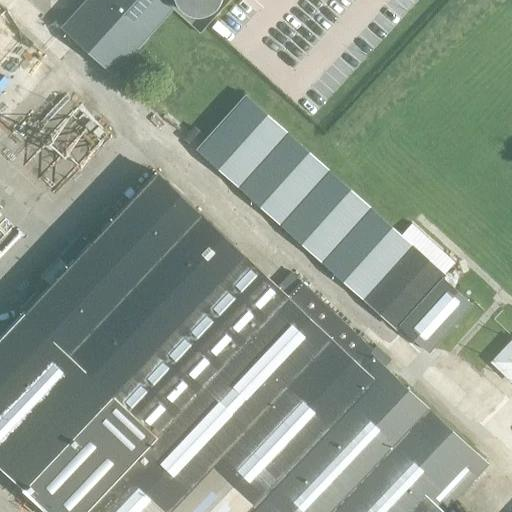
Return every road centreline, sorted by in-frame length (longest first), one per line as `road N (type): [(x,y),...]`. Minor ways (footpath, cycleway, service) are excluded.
road 1 (unknown): [(137,125),(511,480)]
road 2 (unknown): [(0,288),(137,125)]
road 3 (unknown): [(137,125),(2,0)]
